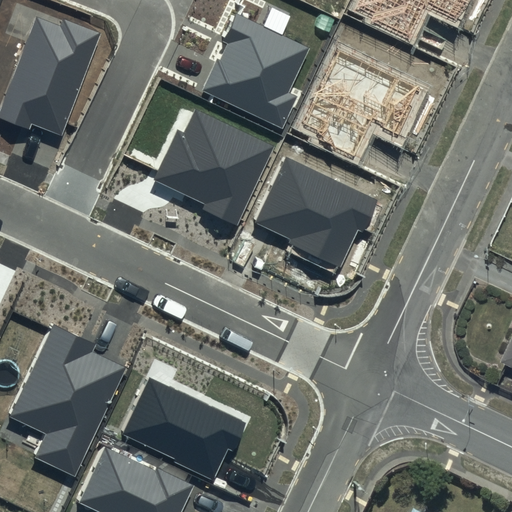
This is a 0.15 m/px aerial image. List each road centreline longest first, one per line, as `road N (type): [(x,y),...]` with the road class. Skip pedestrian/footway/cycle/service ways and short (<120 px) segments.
road 1 (residential): [(373,380),(53,229)]
road 2 (residential): [(373,380),(511,76)]
road 3 (residential): [(53,229),(146,43),(144,17),(127,0)]
road 4 (residential): [(373,380),(511,447)]
road 5 (residential): [(309,511),(373,380)]
